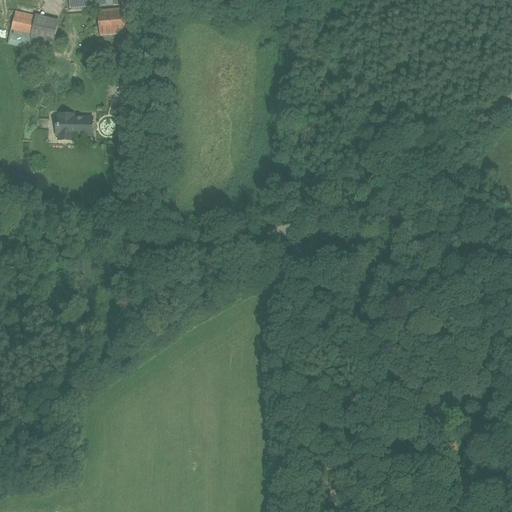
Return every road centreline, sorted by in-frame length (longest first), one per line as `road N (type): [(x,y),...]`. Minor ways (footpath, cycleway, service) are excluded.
road 1 (unclassified): [(144,308),(150,0)]
road 2 (unclassified): [(285,232),(291,220),(511,97)]
road 3 (unclassified): [(511,283),(312,258),(285,232)]
road 4 (unclassified): [(0,448),(144,308)]
road 5 (unclassified): [(144,308),(247,243),(285,232)]
